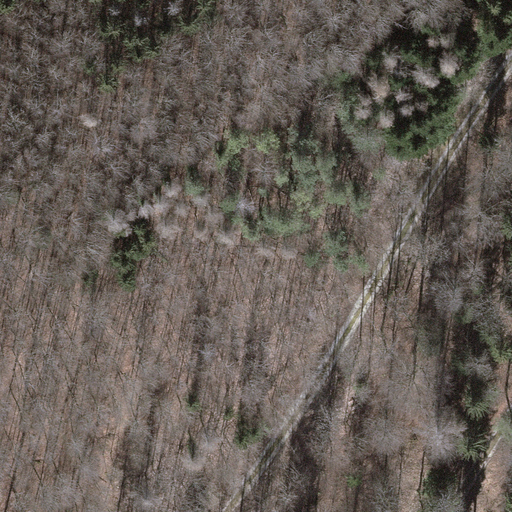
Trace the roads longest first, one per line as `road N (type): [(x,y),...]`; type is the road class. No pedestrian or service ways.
road 1 (track): [(511,53),(473,106),(339,352),(221,511)]
road 2 (track): [(511,402),(450,511)]
